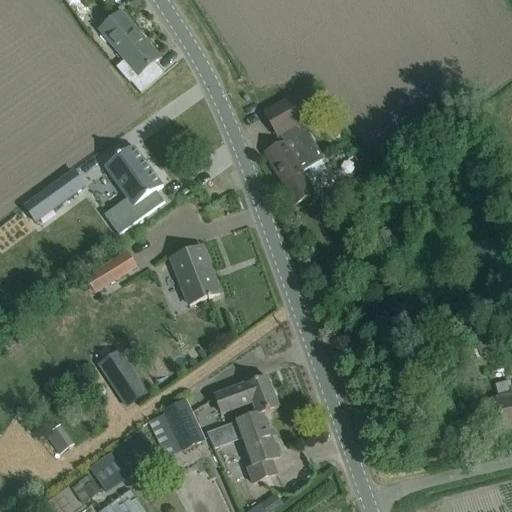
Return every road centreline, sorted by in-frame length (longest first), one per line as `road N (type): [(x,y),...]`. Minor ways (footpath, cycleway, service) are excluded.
road 1 (unclassified): [(368,502),(215,94),(156,0)]
road 2 (unclassified): [(368,502),(511,467)]
